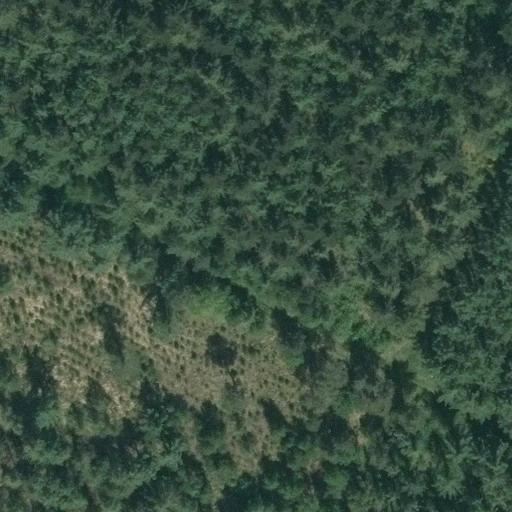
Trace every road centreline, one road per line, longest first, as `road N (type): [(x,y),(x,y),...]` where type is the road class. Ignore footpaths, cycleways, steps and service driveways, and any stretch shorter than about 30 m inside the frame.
road 1 (track): [(0,145),(511,432)]
road 2 (track): [(343,511),(404,368),(511,156)]
